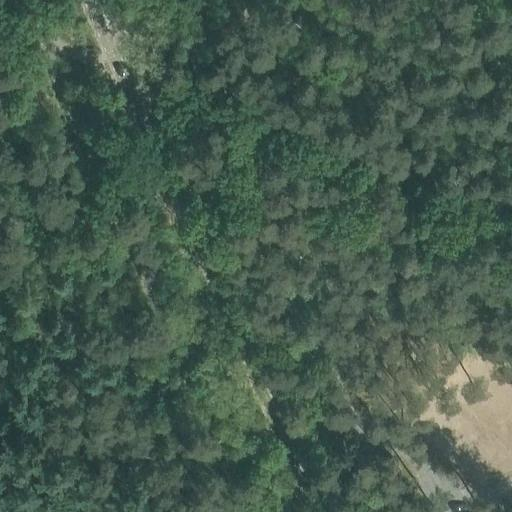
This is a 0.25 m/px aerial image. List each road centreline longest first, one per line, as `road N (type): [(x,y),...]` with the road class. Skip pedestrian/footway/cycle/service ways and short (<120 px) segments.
road 1 (tertiary): [(313,511),(133,83)]
road 2 (unclassified): [(511,214),(184,80),(166,74),(133,83)]
